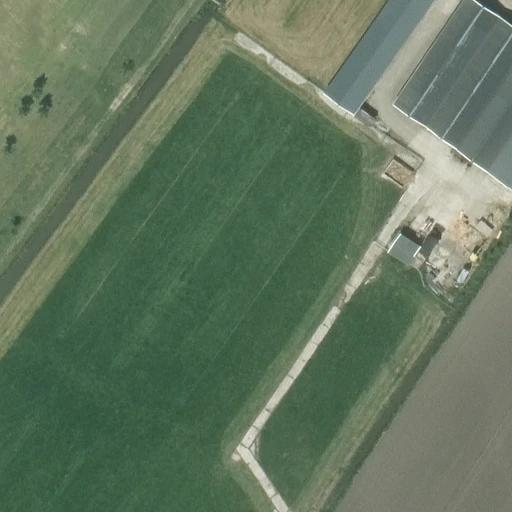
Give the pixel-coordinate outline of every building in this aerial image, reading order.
[(354,113),(433,0),(389,0),(325,92),(354,113)] [(463,0),(393,103),(457,148),(511,69),(511,24),(475,0),(463,0)] [(511,138),(511,69),(457,148),(489,171),(511,138)] [(511,138),(489,171),(511,187),(511,138)] [(400,234),(389,252),(408,265),(420,246),(400,234)]
